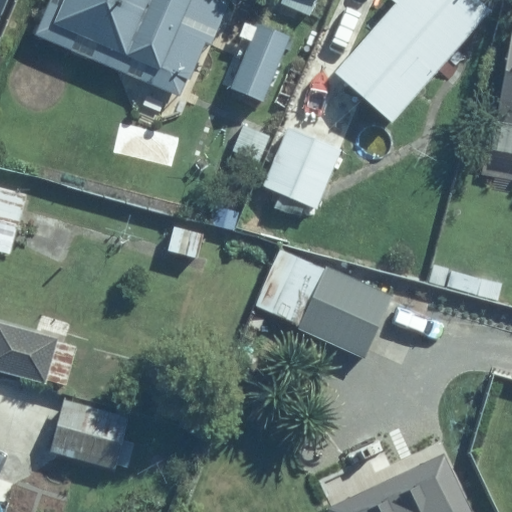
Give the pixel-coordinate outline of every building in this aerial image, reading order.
[(52,0),(35,41),(179,104),(223,3),(216,0),(52,0)] [(276,0),(310,15),(316,0),(276,0)] [(393,128),(493,15),(476,0),(394,0),(391,3),(396,8),(335,77),(393,128)] [(296,42),(262,25),(231,90),(265,106),(296,42)] [(343,154),(288,128),(260,186),(316,212),(343,154)] [(30,201),(0,193),(0,257),(16,261),(30,201)] [(393,296),(281,248),(256,307),(300,326),(297,333),(365,362),(393,296)] [(0,327),(0,371),(42,384),(54,343),(0,327)] [(131,419),(64,402),(51,454),(117,471),(131,419)] [(466,511),(443,456),(318,508),(319,511),(466,511)]
